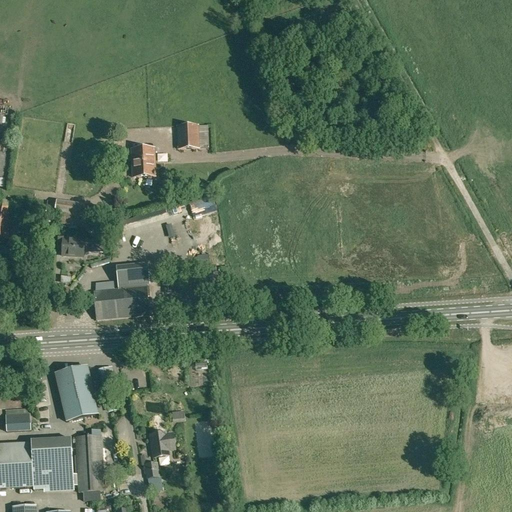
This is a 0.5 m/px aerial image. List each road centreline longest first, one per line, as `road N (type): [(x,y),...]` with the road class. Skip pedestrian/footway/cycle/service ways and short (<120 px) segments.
road 1 (tertiary): [(381,320),(0,345)]
road 2 (unclassified): [(253,511),(248,464),(265,446),(497,429)]
road 3 (track): [(442,154),(166,155)]
road 4 (track): [(357,0),(433,137)]
road 5 (unclassified): [(302,221),(446,162)]
